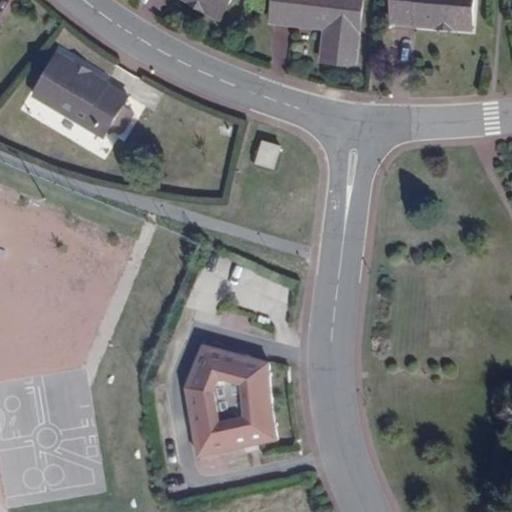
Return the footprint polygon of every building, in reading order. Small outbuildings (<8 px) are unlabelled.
[(191,0),(221,18),(230,0),(191,0)] [(274,0),(271,22),(322,30),(320,61),(355,66),(363,0),(274,0)] [(393,0),(392,21),(471,29),(473,0),(393,0)] [(129,96),(59,54),(35,94),(104,136),(110,126),(121,132),(134,111),(123,105),(129,96)] [(279,145),(262,140),(256,162),(274,167),(279,145)] [(279,364),(207,335),(189,379),(202,457),(282,440),(281,436),(280,429),(280,417),(279,407),(279,395),(279,384),(279,373),(279,364)]
